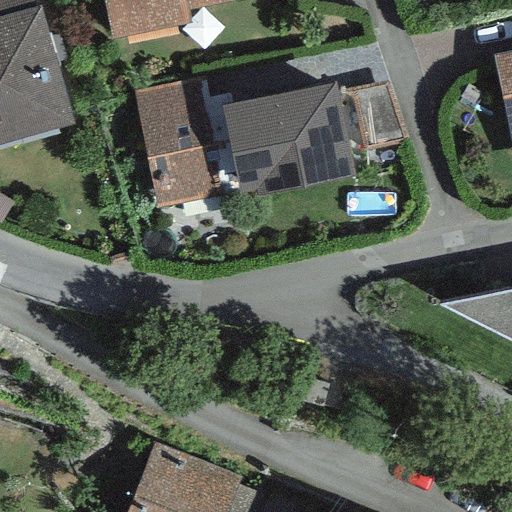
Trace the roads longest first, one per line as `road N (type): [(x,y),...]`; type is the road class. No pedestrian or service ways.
road 1 (residential): [(0,309),(402,511)]
road 2 (residential): [(279,290),(126,282),(24,258),(0,244)]
road 3 (residential): [(511,414),(279,290)]
road 4 (residential): [(279,290),(511,241)]
